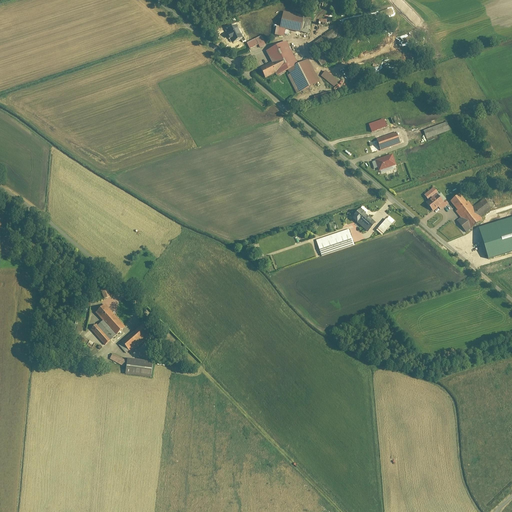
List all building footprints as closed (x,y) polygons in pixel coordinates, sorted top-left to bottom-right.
[(310,19),(284,13),(280,29),(284,30),(307,35),(310,19)] [(233,43),(242,38),(236,27),(228,31),(233,43)] [(283,38),(284,30),(280,29),(274,28),(272,36),(283,38)] [(340,39),(334,30),(312,45),(318,54),(340,39)] [(265,46),(260,37),(246,44),(251,53),(265,46)] [(288,71),(297,66),(285,43),(267,52),(273,63),(259,70),(264,80),(275,75),(276,76),(288,71)] [(318,83),(307,61),(297,66),(288,71),(299,93),(318,83)] [(337,83),(324,73),(320,78),(333,88),(337,83)] [(386,129),(383,121),(369,126),(371,134),(386,129)] [(448,131),(446,124),(423,132),(426,140),(448,131)] [(398,144),(395,134),(367,144),(371,154),(398,144)] [(394,166),(391,157),(375,162),(378,172),(394,166)] [(423,197),(428,203),(436,196),(437,195),(432,189),(423,197)] [(437,208),(442,203),(436,196),(428,203),(426,204),(433,211),(437,208)] [(465,233),(481,221),(479,218),(490,210),(483,201),(472,210),(467,203),(466,204),(459,196),(450,203),(457,212),(456,213),(461,220),(457,223),(465,233)] [(442,203),(437,208),(440,211),(445,207),(442,203)] [(375,224),(359,211),(351,220),(367,234),(375,224)] [(500,231),(511,225),(511,222),(508,215),(495,221),(500,231)] [(391,225),(386,221),(376,232),(381,236),(391,225)] [(353,247),(348,231),(315,242),(321,257),(353,247)] [(489,260),(493,259),(484,234),(481,235),(489,260)] [(13,247),(0,246),(0,256),(12,257),(13,247)] [(107,288),(100,290),(104,299),(110,296),(107,288)] [(104,305),(95,313),(115,336),(124,328),(104,305)] [(145,322),(121,343),(130,353),(154,332),(145,322)] [(95,325),(89,330),(104,345),(109,340),(95,325)] [(159,337),(153,343),(160,351),(166,344),(159,337)] [(112,355),(109,359),(123,367),(125,363),(112,355)] [(152,362),(127,359),(125,375),(150,378),(152,362)]
